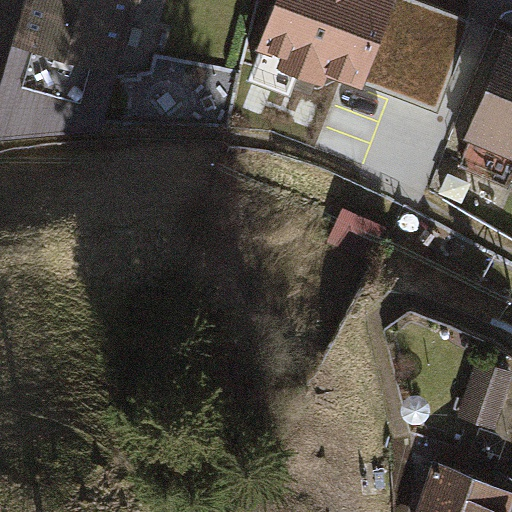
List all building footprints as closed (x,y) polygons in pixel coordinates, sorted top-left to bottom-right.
[(0,136),(107,124),(139,0),(28,0),(0,104),(0,136)] [(476,17),(431,0),(283,0),(266,45),(286,52),(282,62),(323,77),(326,69),(440,112),(476,17)] [(511,44),(477,130),(511,144),(511,44)] [(510,180),(511,175),(511,144),(477,130),(464,161),(510,180)] [(384,222),(342,203),(327,239),(369,257),(384,222)] [(511,378),(511,369),(476,357),(457,412),(496,425),(511,378)] [(511,477),(431,450),(410,511),(500,511),(508,490),(511,477)] [(511,511),(511,491),(508,490),(500,511),(511,511)]
